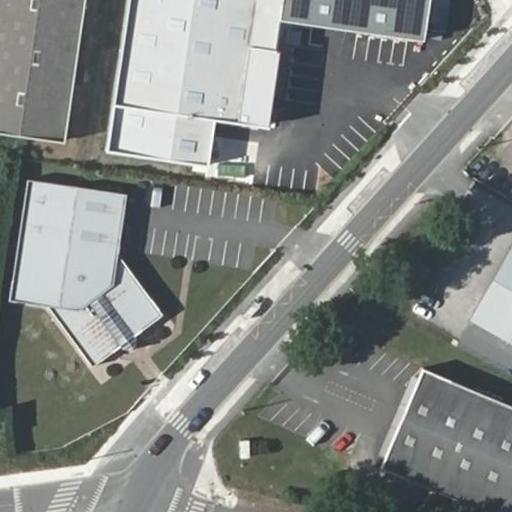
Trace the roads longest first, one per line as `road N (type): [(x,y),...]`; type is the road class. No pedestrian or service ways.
road 1 (unclassified): [(140,497),(192,416),(511,64)]
road 2 (unknown): [(449,132),(387,81),(335,55),(311,67),(283,118)]
road 3 (unclassified): [(0,508),(118,492),(140,497)]
road 4 (unknown): [(507,214),(440,316)]
